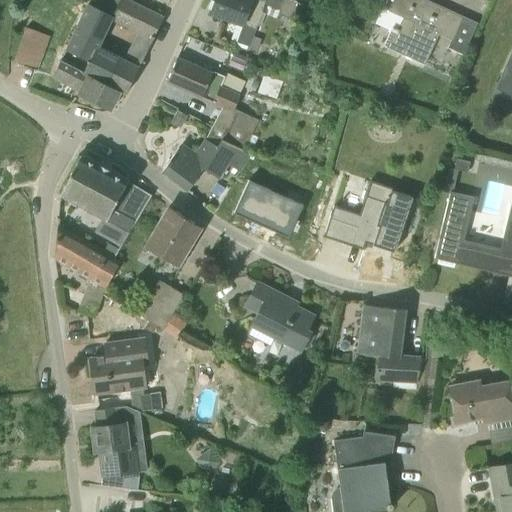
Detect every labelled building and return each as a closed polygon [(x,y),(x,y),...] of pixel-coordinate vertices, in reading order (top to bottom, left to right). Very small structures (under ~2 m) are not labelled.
[(118,0),(110,18),(88,7),(85,6),(63,49),(89,62),(83,74),(107,86),(120,60),(101,51),(116,21),(153,40),(163,19),(123,0),(118,0)] [(110,18),(118,0),(91,0),(88,7),(110,18)] [(298,1),(295,0),(215,0),(211,15),(254,30),(263,4),(279,10),(278,14),(292,20),(298,1)] [(424,64),(438,35),(449,12),(424,0),(393,0),(389,10),(404,17),(389,48),(399,52),(424,64)] [(463,18),(462,18),(451,40),(452,41),(447,51),(461,58),(475,28),(461,22),(463,18)] [(46,45),(24,37),(14,62),(13,63),(36,72),(37,70),(36,70),(46,45)] [(511,51),(501,75),(502,75),(497,86),(511,92),(511,51)] [(221,142),(235,148),(244,153),(253,133),(253,134),(259,121),(239,112),(238,114),(234,113),(241,97),(221,88),(226,78),(212,72),(211,74),(177,59),(167,82),(223,108),(205,140),(218,147),(221,142)] [(83,74),(60,63),(54,74),(81,89),(78,95),(110,111),(120,93),(125,95),(138,69),(120,60),(107,86),(83,74)] [(178,111),(171,124),(180,129),(186,116),(178,111)] [(250,156),(244,153),(235,148),(221,142),(218,147),(205,140),(205,141),(205,142),(195,159),(179,148),(162,172),(187,191),(204,168),(218,179),(228,160),(244,168),(250,156)] [(59,194),(102,218),(106,221),(128,183),(128,182),(111,172),(99,165),(98,166),(81,156),(59,194)] [(324,236),(362,249),(364,250),(366,243),(394,253),(412,198),(393,192),(394,189),(370,182),(359,215),(334,206),(324,236)] [(132,184),(117,211),(115,214),(134,225),(152,196),(150,195),(132,184)] [(450,192),(434,259),(511,277),(511,199),(500,249),(463,241),(473,198),(450,192)] [(169,208),(144,249),(178,267),(201,228),(169,208)] [(119,262),(103,253),(57,227),(54,259),(91,279),(78,313),(95,319),(103,295),(102,295),(105,287),(106,287),(119,262)] [(102,252),(113,259),(117,252),(106,245),(102,252)] [(140,316),(149,321),(164,330),(184,295),(160,281),(140,316)] [(258,284),(246,307),(259,314),(253,326),(300,350),(309,333),(305,331),(312,317),(295,308),(297,304),(258,284)] [(376,379),(418,383),(421,360),(399,358),(405,310),(384,308),(363,306),(358,353),(378,356),(376,379)] [(134,313),(120,315),(96,318),(98,340),(141,335),(139,317),(134,313)] [(147,366),(144,339),(105,344),(106,357),(92,358),(97,394),(143,389),(140,367),(147,366)] [(479,381),(449,386),(456,424),(485,419),(486,424),(511,419),(511,400),(509,382),(480,387),(479,381)] [(95,411),(97,427),(91,428),(94,453),(99,452),(102,476),(107,477),(138,473),(136,460),(143,459),(141,439),(128,441),(126,423),(132,422),(135,410),(124,407),(95,411)] [(343,511),(368,511),(387,509),(388,510),(389,510),(390,510),(391,509),(392,509),(392,508),(392,507),(392,506),(392,505),(391,505),(390,504),(387,479),(388,480),(395,437),(363,432),(362,437),(333,441),(339,488),(336,490),(333,492),(331,496),(331,500),(332,504),(335,507),(339,509),(343,509),(343,511)] [(511,511),(511,464),(489,469),(496,503),(501,503),(502,511),(511,511)]
